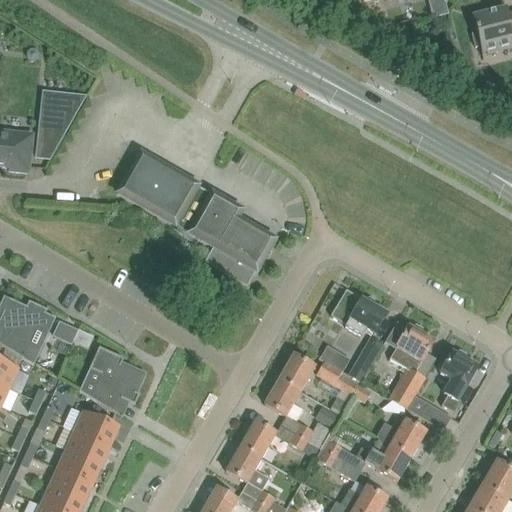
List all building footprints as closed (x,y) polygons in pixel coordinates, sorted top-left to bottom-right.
[(447,16),(445,8),(430,12),(432,20),(447,16)] [(476,35),(471,36),(475,50),(504,42),(507,55),(511,53),(511,15),(508,16),(506,9),(471,17),(476,35)] [(0,168),(9,170),(9,173),(28,175),(32,134),(0,130),(0,168)] [(206,264),(246,286),(246,285),(243,284),(251,271),(256,274),(275,242),(238,221),(242,213),(211,195),(210,197),(197,189),(198,187),(140,154),(117,195),(221,254),(214,267),(207,263),(206,264)] [(346,293),(330,318),(345,327),(344,329),(360,339),(364,332),(374,338),(387,316),(374,308),(375,306),(375,302),(369,299),(365,300),(364,303),(362,301),(361,302),(346,293)] [(0,311),(3,313),(0,319),(0,332),(2,333),(0,338),(0,347),(23,360),(33,364),(46,336),(53,320),(55,321),(55,320),(44,315),(45,312),(46,313),(47,312),(28,303),(28,304),(29,305),(27,309),(3,298),(3,299),(4,300),(0,308),(0,311)] [(73,343),(78,332),(60,324),(53,338),(71,346),(73,343)] [(406,372),(389,402),(406,412),(414,398),(424,381),(415,376),(426,356),(433,343),(422,336),(423,334),(422,330),(416,326),(412,327),(411,330),(408,329),(389,362),(406,372)] [(87,350),(93,339),(78,332),(73,343),(87,350)] [(370,341),(348,378),(361,385),(382,348),(370,341)] [(78,394),(116,416),(116,415),(115,414),(121,401),(134,407),(139,396),(135,394),(136,392),(139,385),(143,377),(135,373),(135,372),(123,367),(120,366),(123,361),(99,349),(89,370),(100,375),(89,399),(79,393),(78,394)] [(443,396),(447,398),(441,408),(453,415),(460,404),(457,403),(477,369),(465,362),(467,359),(466,356),(459,352),(456,353),(454,356),(452,354),(440,375),(451,382),(443,396)] [(293,357),(278,382),(300,395),(314,370),(293,357)] [(0,387),(7,390),(16,371),(0,363),(0,387)] [(348,378),(326,365),(324,364),(316,377),(322,380),(317,389),(335,400),(329,411),(339,417),(351,396),(353,397),(360,386),(361,385),(348,378)] [(285,419),(280,428),(294,437),(307,445),(316,450),(328,431),(317,425),(311,433),(295,423),(302,412),(293,407),(300,395),(278,382),(264,407),(285,419)] [(371,392),(360,386),(353,397),(364,404),(371,392)] [(40,406),(46,394),(38,391),(33,402),(40,406)] [(414,398),(406,412),(441,432),(443,434),(451,420),(414,398)] [(35,417),(40,406),(33,402),(28,413),(35,417)] [(49,423),(54,411),(47,408),(42,420),(49,423)] [(323,408),(316,420),(332,429),(339,417),(329,411),(323,408)] [(117,430),(84,415),(75,435),(108,450),(117,430)] [(44,434),(49,423),(42,420),(37,431),(44,434)] [(375,439),(390,447),(411,460),(425,435),(404,423),(398,432),(383,424),(375,439)] [(254,424),(239,449),(261,461),(275,437),(254,424)] [(23,443),(29,431),(21,428),(16,439),(23,443)] [(488,446),(494,449),(502,435),(496,432),(488,446)] [(108,450),(75,435),(67,453),(99,468),(108,450)] [(294,437),(288,446),(301,454),(307,445),(294,437)] [(18,454),(23,443),(16,439),(11,450),(18,454)] [(329,444),(323,454),(360,476),(365,466),(397,484),(411,460),(390,447),(383,459),(371,452),(369,455),(361,450),(355,460),(329,444)] [(32,460),(37,448),(30,445),(25,457),(32,460)] [(246,486),(241,494),(267,510),(268,509),(272,501),(260,493),(268,480),(255,472),(261,461),(239,449),(225,473),(246,486)] [(99,468),(67,453),(58,472),(91,487),(99,468)] [(323,454),(318,463),(353,484),(354,485),(355,483),(360,476),(323,454)] [(27,471),(32,460),(25,457),(20,468),(27,471)] [(511,472),(496,463),(482,487),(507,502),(511,493),(511,472)] [(0,477),(6,480),(12,468),(4,465),(0,474),(0,477)] [(82,505),(91,487),(58,472),(50,490),(82,505)] [(15,497),(20,486),(13,482),(8,493),(15,497)] [(482,487),(469,511),(470,511),(501,511),(507,502),(482,487)] [(349,491),(339,506),(348,511),(380,511),(387,502),(365,489),(364,489),(359,497),(349,491)] [(48,511),(79,511),(82,505),(50,490),(41,509),(48,511)] [(215,491),(202,511),(231,511),(237,503),(236,503),(215,491)] [(10,508),(15,497),(8,493),(3,505),(10,508)] [(241,494),(236,503),(237,503),(251,511),(272,511),(268,509),(267,510),(241,494)]
